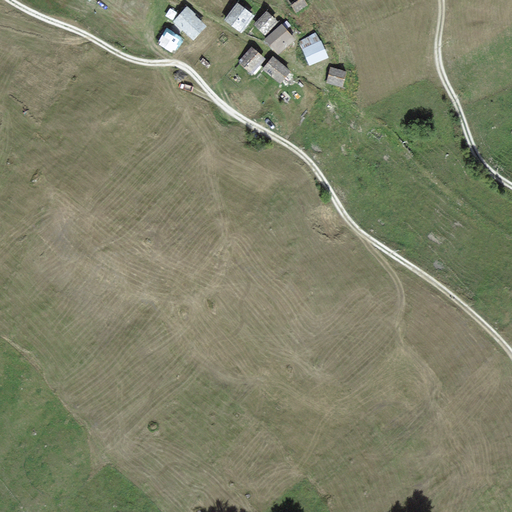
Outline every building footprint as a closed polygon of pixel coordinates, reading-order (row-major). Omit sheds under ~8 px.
[(285,0),(294,15),(308,7),(304,0),(285,0)] [(256,17),(238,3),(225,21),(243,35),(256,17)] [(204,29),(186,11),(174,24),(192,41),(204,29)] [(281,23),(269,12),(255,27),(267,38),(281,23)] [(297,41),(284,26),(268,41),(281,56),(297,41)] [(186,42),(168,30),(158,45),(176,57),(186,42)] [(329,61),(317,34),(299,42),(310,69),(329,61)] [(267,62),(252,48),(238,65),(252,78),(267,62)] [(291,73),(273,59),(263,72),(282,86),(291,73)] [(348,72),(331,69),(327,86),(345,89),(348,72)]
